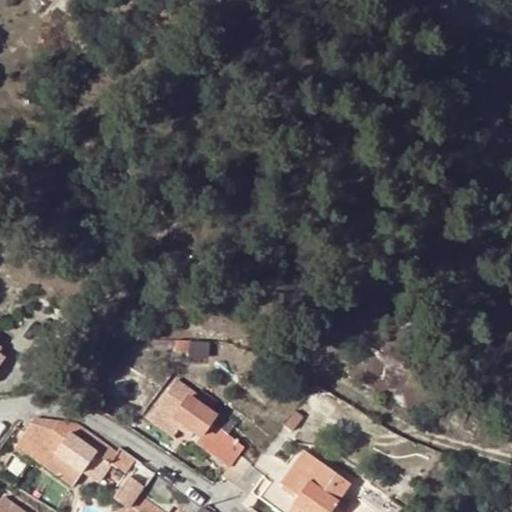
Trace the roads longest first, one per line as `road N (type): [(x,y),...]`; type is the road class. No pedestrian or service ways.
road 1 (track): [(511,459),(425,436),(217,329),(126,330)]
road 2 (residential): [(239,511),(80,414),(0,407)]
